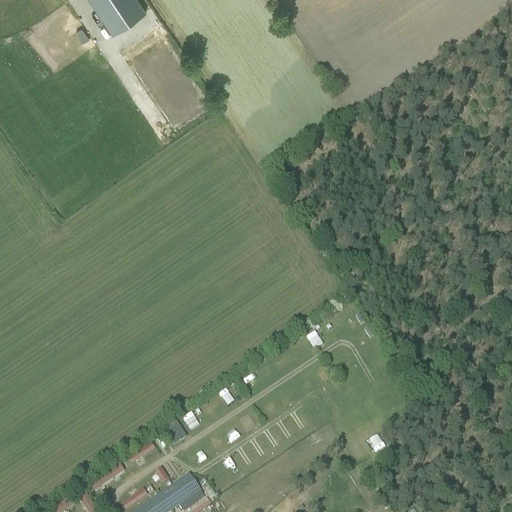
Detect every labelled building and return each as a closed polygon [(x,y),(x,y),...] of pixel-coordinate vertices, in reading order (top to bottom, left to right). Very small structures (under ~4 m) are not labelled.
[(147,14),(137,0),(89,0),(114,36),(147,14)] [(80,28),(74,33),(81,43),(88,38),(80,28)] [(290,358),(301,349),(296,343),(285,351),(290,358)] [(227,404),(233,401),(225,388),(220,391),(227,404)] [(293,401),(302,397),(298,388),(289,393),(293,401)] [(205,403),(209,412),(218,408),(214,399),(205,403)] [(232,442),(239,437),(231,425),(223,429),(232,442)] [(147,442),(125,460),(131,467),(153,449),(147,442)] [(86,481),(91,491),(123,474),(117,464),(86,481)] [(152,472),(160,485),(167,481),(159,468),(152,472)] [(198,469),(190,475),(135,511),(172,511),(201,492),(194,481),(202,475),(198,469)] [(122,511),(123,511),(146,498),(141,490),(118,505),(122,511)] [(75,500),(81,501),(83,495),(77,493),(75,500)]
